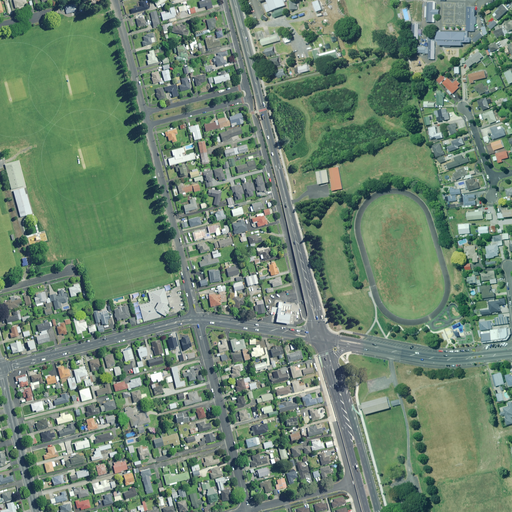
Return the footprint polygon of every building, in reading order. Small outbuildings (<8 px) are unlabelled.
[(27,4),(26,0),(12,0),(15,8),(19,7),(23,5),(27,4)] [(209,0),(204,0),(204,1),(199,2),(200,8),(206,6),(207,10),(212,8),(209,0)] [(267,0),(269,3),(265,5),(267,12),(286,6),(285,2),(287,1),(286,0),(267,0)] [(298,0),(289,0),(289,10),(298,10),(298,0)] [(327,7),(324,0),(312,0),(317,11),(327,7)] [(131,14),(139,12),(143,11),(149,9),(148,5),(147,5),(146,1),(140,3),(141,6),(130,9),(131,14)] [(434,2),(427,2),(427,22),(434,22),(434,15),(440,15),(440,9),(434,9),(434,2)] [(74,3),(64,5),(66,14),(76,12),(74,3)] [(510,10),(504,4),(500,7),(501,8),(494,14),(499,19),(510,10)] [(177,17),(174,7),(168,9),(169,13),(165,14),(164,11),(160,12),(163,21),(177,17)] [(476,7),(467,7),(467,31),(476,31),(476,7)] [(284,8),(276,11),(276,12),(273,14),(275,18),(286,14),(284,8)] [(150,13),(153,28),(157,27),(157,26),(159,25),(156,11),(150,13)] [(142,20),(142,17),(136,19),(138,27),(146,25),(145,19),(142,20)] [(214,17),(205,19),(208,31),(217,29),(214,17)] [(186,26),(180,24),(180,26),(177,26),(176,27),(173,26),(171,32),(187,36),(189,31),(185,30),(186,26)] [(506,36),(502,29),(501,29),(499,26),(495,28),(497,31),(494,32),(497,39),(500,37),(501,39),(506,36)] [(214,32),(216,38),(223,37),(221,30),(214,32)] [(261,39),(263,46),(279,41),(277,35),(264,38),(262,31),(256,33),(258,40),(261,39)] [(466,31),(439,31),(439,46),(463,46),(464,42),(472,42),(472,38),(466,38),(466,31)] [(146,36),(143,37),(144,41),(141,41),(143,46),(152,43),(151,39),(154,38),(153,33),(146,35),(146,36)] [(212,37),(204,39),(207,49),(219,46),(218,41),(213,42),(212,37)] [(173,56),(174,60),(186,57),(182,43),(173,46),(176,55),(173,56)] [(498,49),(495,43),(488,46),(491,53),(498,49)] [(276,54),(274,46),(265,49),(267,57),(276,54)] [(319,49),(314,51),(316,60),(319,60),(320,63),(339,58),(337,52),(321,56),(319,49)] [(155,57),(153,50),(149,52),(149,54),(147,55),(148,60),(147,61),(148,65),(158,63),(156,57),(155,57)] [(466,58),(463,58),(463,60),(460,60),(461,66),(464,66),(464,64),(466,64),(466,62),(470,68),(477,63),(481,60),(481,59),(483,57),(479,52),(477,54),(474,51),(470,54),(471,56),(469,57),(470,58),(466,62),(466,58)] [(221,54),(212,56),(214,65),(223,63),(221,54)] [(279,57),(270,59),(272,68),(281,65),(279,57)] [(310,70),(309,64),(294,68),(296,74),(310,70)] [(195,72),(194,66),(183,68),(184,74),(195,72)] [(286,68),(276,70),(278,79),(288,76),(286,68)] [(169,70),(162,72),(164,82),(171,80),(169,70)] [(486,78),(485,71),(469,75),(471,84),(475,83),(474,81),(486,78)] [(159,85),(164,84),(163,81),(161,82),(158,72),(151,73),(152,77),(151,77),(153,84),(159,82),(159,85)] [(207,79),(205,74),(194,77),(196,86),(201,85),(200,83),(205,82),(204,79),(207,79)] [(228,74),(213,78),(215,84),(230,81),(228,74)] [(442,75),(437,80),(440,83),(446,78),(442,75)] [(190,89),(187,78),(181,79),(182,85),(179,85),(180,92),(190,89)] [(447,91),(451,95),(452,93),(453,94),(460,87),(459,86),(461,84),(457,80),(454,83),(448,78),(443,83),(449,90),(447,91)] [(172,86),(172,84),(167,85),(168,87),(164,88),(165,91),(167,91),(167,93),(171,92),(173,97),(178,96),(176,86),(173,87),(173,85),(172,86)] [(484,87),(483,84),(475,87),(477,92),(478,92),(480,95),(488,91),(486,86),(484,87)] [(157,93),(156,94),(157,98),(158,98),(158,100),(165,98),(162,88),(156,89),(157,93)] [(446,92),(435,92),(435,98),(436,98),(436,102),(423,102),(423,107),(438,107),(438,105),(444,106),(444,98),(445,98),(446,92)] [(483,111),(490,108),(489,104),(492,103),(491,99),(487,100),(486,98),(480,100),(481,102),(478,103),(480,107),(481,106),(483,111)] [(448,110),(438,111),(439,117),(437,117),(438,122),(449,120),(448,110)] [(490,124),(497,121),(494,113),(493,111),(483,114),(485,120),(488,119),(490,124)] [(238,124),(244,122),(242,113),(229,117),(231,123),(237,122),(238,124)] [(431,125),(430,120),(432,120),(431,115),(429,115),(424,116),(426,126),(431,125)] [(218,119),(220,128),(231,125),(229,120),(227,120),(226,117),(218,119)] [(220,128),(218,119),(215,120),(216,121),(204,124),(206,131),(220,128)] [(457,127),(456,123),(449,126),(451,135),(458,133),(456,127),(457,127)] [(202,139),(198,125),(188,128),(189,133),(192,132),(194,141),(202,139)] [(498,127),(497,126),(491,129),(493,134),(491,135),(493,140),(506,136),(503,126),(498,127)] [(241,127),(220,133),(223,141),(230,139),(229,137),(243,133),(241,127)] [(436,127),(429,129),(432,141),(444,138),(442,133),(437,134),(436,127)] [(177,133),(176,129),(165,133),(166,137),(167,137),(169,141),(171,141),(172,143),(177,142),(175,134),(177,133)] [(465,144),(462,138),(452,142),(453,145),(449,147),(450,152),(459,148),(459,147),(465,144)] [(504,148),(501,140),(492,143),(494,151),(504,148)] [(205,141),(198,142),(202,164),(208,163),(205,141)] [(247,144),(238,147),(239,153),(249,151),(247,144)] [(440,144),(432,147),(437,158),(444,155),(440,144)] [(184,148),(171,151),(173,156),(173,158),(168,159),(170,166),(195,159),(194,153),(183,156),(182,153),(185,153),(184,148)] [(234,148),(225,150),(226,156),(236,154),(234,148)] [(509,158),(507,150),(504,151),(496,153),(499,163),(503,162),(502,160),(509,158)] [(464,159),(462,155),(454,158),(456,161),(447,165),(449,170),(470,162),(468,158),(464,159)] [(18,159),(3,163),(10,188),(25,184),(18,159)] [(255,160),(247,162),(248,164),(237,166),(239,173),(257,169),(255,160)] [(175,168),(176,172),(179,172),(180,177),(188,176),(186,165),(178,166),(178,167),(175,168)] [(343,188),(338,166),(328,168),(333,190),(343,188)] [(464,176),(468,175),(466,171),(467,170),(466,167),(459,170),(460,172),(453,175),(456,180),(462,178),(463,178),(465,178),(464,176)] [(327,181),(325,168),(313,170),(316,183),(327,181)] [(219,170),(219,169),(214,170),(215,178),(218,177),(219,181),(225,179),(224,173),(223,169),(219,170)] [(204,181),(207,180),(207,183),(212,182),(211,179),(212,179),(211,175),(213,175),(212,170),(203,172),(204,181)] [(259,192),(266,190),(263,178),(254,180),(256,191),(258,191),(259,192)] [(476,183),(475,179),(466,181),(466,183),(467,183),(469,191),(480,188),(478,182),(476,183)] [(243,184),(246,196),(256,194),(253,181),(243,184)] [(200,190),(199,184),(193,186),(193,185),(184,188),(183,186),(177,187),(180,197),(186,196),(186,194),(194,192),(200,190)] [(242,184),(232,187),(236,200),(246,197),(242,184)] [(24,187),(12,190),(19,217),(31,214),(24,187)] [(209,189),(208,196),(214,197),(213,205),(219,206),(221,191),(209,189)] [(476,205),(475,195),(464,196),(465,206),(476,205)] [(190,204),(183,205),(184,213),(198,209),(195,199),(189,201),(190,204)] [(261,200),(252,202),(254,210),(265,208),(263,203),(261,203),(261,200)] [(242,207),(232,209),(234,216),(244,213),(242,207)] [(511,210),(510,210),(509,208),(502,209),(502,213),(497,214),(498,219),(503,218),(511,217),(511,210)] [(216,214),(215,215),(217,221),(226,219),(225,215),(224,215),(223,211),(216,213),(216,214)] [(485,219),(484,211),(467,213),(468,221),(485,219)] [(254,223),(257,223),(258,227),(268,224),(267,218),(266,219),(265,215),(253,218),(254,223)] [(199,218),(188,221),(190,228),(201,225),(199,218)] [(238,222),(234,223),(234,224),(232,225),(234,235),(247,232),(244,221),(243,221),(243,220),(238,221),(238,222)] [(470,234),(469,224),(459,225),(460,235),(470,234)] [(219,231),(218,226),(216,226),(208,228),(209,234),(218,232),(217,231),(219,231)] [(205,234),(204,231),(194,234),(195,240),(204,238),(204,240),(210,238),(209,233),(205,234)] [(257,234),(249,236),(251,245),(259,243),(259,242),(263,241),(262,237),(258,238),(257,234)] [(497,242),(502,241),(501,236),(492,237),(493,246),(498,245),(497,242)] [(218,241),(218,242),(214,244),(215,249),(220,248),(233,244),(231,238),(218,241)] [(495,257),(499,256),(498,253),(499,253),(498,246),(503,245),(502,241),(497,242),(498,245),(493,246),(486,247),(488,254),(487,255),(488,259),(495,258),(495,257)] [(206,246),(205,243),(199,244),(196,245),(198,250),(199,249),(200,253),(208,252),(207,246),(206,246)] [(475,246),(468,247),(464,247),(465,253),(469,253),(470,259),(473,259),(474,263),(479,262),(477,254),(476,254),(475,246)] [(266,248),(259,249),(261,258),(269,256),(266,248)] [(219,253),(218,250),(211,252),(213,259),(221,256),(220,253),(219,253)] [(218,259),(212,260),(210,255),(203,257),(203,260),(202,260),(202,261),(199,262),(200,267),(219,262),(218,259)] [(276,263),(268,265),(271,276),(278,274),(276,263)] [(239,275),(237,265),(226,268),(228,277),(239,275)] [(215,271),(215,270),(209,271),(211,283),(222,281),(220,270),(215,271)] [(497,283),(495,271),(490,272),(490,273),(482,274),(483,281),(491,280),(491,284),(497,283)] [(245,277),(247,286),(259,284),(257,275),(245,277)] [(468,278),(470,285),(473,284),(473,285),(481,284),(480,280),(477,281),(476,276),(468,278)] [(281,277),(270,280),(271,283),(272,283),(273,287),(283,285),(281,277)] [(242,282),(232,285),(235,292),(244,289),(242,282)] [(76,296),(76,294),(81,293),(79,284),(73,285),(74,287),(69,288),(71,297),(76,296)] [(217,288),(218,293),(219,293),(220,295),(227,294),(225,285),(217,287),(218,288),(217,288)] [(492,293),(491,286),(479,287),(479,293),(483,292),(484,299),(496,297),(495,293),(492,293)] [(149,303),(139,305),(143,322),(160,317),(162,314),(165,316),(170,308),(167,306),(168,303),(164,288),(148,292),(150,301),(149,303)] [(50,299),(52,307),(54,306),(55,310),(58,309),(57,308),(62,307),(61,304),(69,302),(66,293),(64,294),(63,290),(58,291),(59,293),(49,296),(50,299)] [(52,307),(50,299),(47,299),(45,292),(33,296),(36,307),(45,304),(46,308),(52,307)] [(239,294),(239,297),(234,297),(234,293),(231,293),(230,301),(230,308),(240,309),(240,305),(244,305),(245,295),(239,294)] [(215,294),(206,296),(207,299),(209,299),(210,307),(221,305),(219,295),(215,295),(215,294)] [(15,301),(13,297),(10,298),(10,300),(7,301),(7,302),(4,303),(6,311),(17,308),(22,306),(20,299),(15,301)] [(255,312),(258,312),(258,314),(265,313),(263,301),(256,302),(257,305),(254,306),(255,312)] [(280,301),(279,307),(273,307),(272,312),(278,313),(278,314),(291,315),(292,304),(284,303),(284,302),(280,301)] [(493,304),(494,313),(500,312),(500,307),(501,306),(500,301),(492,302),(493,304)] [(494,313),(493,304),(490,305),(490,311),(483,312),(483,316),(492,315),(491,313),(494,313)] [(116,321),(120,320),(120,319),(122,319),(122,320),(129,318),(129,317),(130,317),(128,306),(120,308),(120,309),(114,310),(116,321)] [(102,312),(102,310),(93,312),(96,323),(101,322),(102,325),(105,324),(106,325),(108,324),(107,320),(109,319),(108,313),(103,315),(102,312)] [(11,316),(11,315),(5,317),(7,326),(12,325),(11,322),(21,319),(19,311),(12,312),(13,314),(13,316),(11,316)] [(291,315),(278,314),(277,321),(290,323),(291,315)] [(85,328),(87,328),(86,322),(85,322),(83,316),(76,318),(73,319),(77,334),(82,333),(81,332),(86,331),(85,328)] [(509,316),(497,318),(497,323),(494,323),(494,325),(510,323),(509,316)] [(491,321),(480,322),(481,330),(492,329),(491,321)] [(36,336),(47,334),(46,330),(50,329),(49,322),(37,325),(38,331),(35,332),(36,336)] [(67,335),(64,323),(60,324),(60,326),(56,327),(58,335),(63,334),(63,336),(67,335)] [(10,328),(11,333),(10,334),(11,338),(12,338),(19,337),(18,333),(21,333),(19,327),(16,327),(16,326),(10,328)] [(492,332),(481,334),(482,342),(507,339),(510,336),(508,328),(491,330),(492,332)] [(47,334),(36,336),(38,345),(50,342),(48,333),(47,334)] [(183,338),(180,339),(184,352),(188,350),(187,349),(189,349),(189,348),(192,347),(188,335),(183,337),(183,338)] [(178,347),(175,336),(167,339),(169,349),(170,351),(177,349),(176,347),(178,347)] [(228,350),(226,339),(221,340),(222,345),(217,346),(219,353),(228,350)] [(250,359),(247,349),(246,350),(243,340),(239,341),(239,342),(236,343),(235,339),(230,341),(233,352),(238,351),(238,350),(241,350),(242,351),(244,361),(248,360),(250,359)] [(26,342),(28,348),(29,348),(30,350),(36,348),(33,340),(26,342)] [(151,342),(155,356),(161,354),(161,356),(164,356),(162,349),(160,340),(151,342)] [(24,347),(22,347),(21,342),(10,344),(12,354),(18,352),(24,351),(24,347)] [(251,351),(252,357),(255,356),(255,357),(264,354),(262,347),(260,348),(259,344),(256,345),(257,347),(252,348),(253,351),(251,351)] [(148,356),(145,346),(139,348),(139,349),(137,350),(139,358),(148,356)] [(272,356),(278,355),(279,358),(284,357),(283,352),(281,346),(270,349),(272,356)] [(124,349),(125,351),(123,352),(125,362),(129,361),(129,360),(133,359),(131,351),(131,348),(124,349)] [(300,350),(286,353),(289,362),(303,358),(300,350)] [(107,368),(111,367),(111,365),(115,364),(112,354),(104,357),(107,368)] [(152,359),(148,361),(149,367),(164,363),(162,357),(158,358),(157,357),(152,359)] [(91,372),(99,370),(98,367),(99,367),(97,359),(88,361),(91,372)] [(265,362),(254,365),(256,371),(267,368),(265,362)] [(243,368),(242,364),(232,367),(232,370),(233,374),(231,374),(232,378),(240,376),(239,372),(244,370),(243,368)] [(64,370),(63,366),(57,368),(60,379),(71,376),(69,369),(64,370)] [(178,372),(177,366),(171,368),(176,388),(185,386),(184,381),(180,382),(177,372),(178,372)] [(290,367),(293,378),(302,375),(301,369),(295,371),(294,366),(290,367)] [(80,380),(83,380),(85,376),(87,375),(86,371),(85,371),(84,367),(79,369),(73,371),(77,383),(81,382),(80,380)] [(197,378),(194,369),(187,371),(186,370),(182,371),(184,378),(188,377),(189,382),(194,380),(196,380),(196,379),(197,378)] [(271,379),(273,383),(288,379),(287,373),(281,374),(280,369),(273,371),(275,378),(271,379)] [(114,373),(105,375),(106,381),(115,379),(114,373)] [(156,382),(155,380),(157,380),(158,382),(163,381),(161,373),(150,376),(152,383),(156,382)] [(502,373),(493,375),(496,387),(500,386),(501,391),(506,389),(502,373)] [(25,374),(15,377),(18,388),(28,385),(25,374)] [(30,384),(29,385),(30,387),(31,386),(32,390),(35,389),(34,386),(43,383),(41,374),(35,375),(30,376),(32,382),(30,383),(30,384)] [(55,383),(55,385),(52,386),(53,388),(56,388),(56,389),(61,388),(58,377),(55,378),(54,376),(51,377),(50,375),(45,377),(47,385),(55,383)] [(86,387),(93,385),(92,382),(97,381),(95,375),(89,377),(90,380),(84,381),(86,387)] [(70,389),(72,389),(73,390),(77,389),(76,385),(74,377),(67,379),(70,389)] [(235,386),(236,392),(249,388),(247,383),(250,382),(249,377),(236,381),(237,386),(235,386)] [(127,384),(128,389),(128,391),(131,390),(130,388),(142,385),(140,378),(130,380),(131,383),(127,384)] [(305,384),(300,386),(298,380),(292,382),(295,392),(306,389),(305,384)] [(128,389),(127,384),(125,384),(124,381),(113,384),(115,392),(128,389)] [(97,396),(106,394),(107,395),(112,394),(112,393),(109,383),(104,384),(105,388),(96,390),(97,396)] [(155,384),(151,385),(154,396),(163,393),(161,386),(155,387),(155,384)] [(289,385),(276,389),(277,395),(283,394),(291,392),(289,385)] [(32,400),(29,388),(21,390),(23,398),(25,398),(26,402),(32,400)] [(92,400),(89,388),(79,390),(82,402),(92,400)] [(131,393),(132,396),(134,403),(142,401),(140,390),(131,393)] [(187,394),(189,400),(184,401),(185,406),(202,402),(201,397),(198,397),(197,391),(187,394)] [(60,407),(59,405),(69,402),(67,393),(61,395),(61,398),(56,399),(56,400),(53,401),(55,406),(56,406),(57,408),(60,407)] [(302,396),(305,407),(318,403),(316,398),(312,399),(310,393),(302,396)] [(271,394),(261,396),(261,398),(256,399),(257,403),(273,400),(271,394)] [(502,394),(496,395),(498,403),(504,401),(502,394)] [(235,404),(236,408),(245,406),(244,401),(245,400),(243,395),(236,396),(238,403),(235,404)] [(388,396),(363,403),(363,404),(359,405),(360,409),(365,408),(366,415),(391,408),(388,396)] [(101,412),(105,411),(105,412),(116,410),(113,400),(103,403),(104,406),(100,406),(101,412)] [(36,412),(44,410),(43,407),(45,407),(44,401),(31,404),(32,411),(36,411),(36,412)] [(297,403),(292,404),(292,402),(290,403),(289,401),(283,402),(283,404),(279,406),(280,412),(298,407),(297,403)] [(511,417),(511,416),(511,403),(508,404),(509,407),(504,409),(505,412),(502,413),(503,417),(505,416),(507,425),(511,424),(511,417)] [(94,410),(92,405),(86,407),(88,412),(86,413),(87,417),(100,414),(98,408),(94,410)] [(269,417),(278,415),(277,411),(273,412),(271,406),(261,409),(262,411),(263,411),(264,414),(268,413),(269,417)] [(134,416),(131,407),(124,409),(127,418),(134,416)] [(317,407),(309,409),(313,420),(320,418),(317,407)] [(202,410),(201,408),(196,410),(198,419),(206,417),(203,409),(202,410)] [(247,414),(246,410),(239,412),(240,415),(239,416),(240,422),(251,419),(249,414),(247,414)] [(70,416),(70,414),(65,415),(65,413),(60,415),(61,417),(59,417),(59,418),(56,419),(58,425),(73,421),(71,416),(70,416)] [(145,417),(144,413),(135,415),(135,416),(129,418),(131,427),(134,426),(135,428),(142,426),(142,425),(150,422),(148,416),(145,417)] [(183,424),(189,422),(188,417),(183,418),(182,413),(174,415),(177,424),(183,422),(183,424)] [(107,424),(111,423),(111,426),(117,424),(116,421),(115,415),(106,417),(107,424)] [(95,424),(93,418),(86,420),(88,426),(87,426),(88,431),(98,428),(97,424),(95,424)] [(36,424),(37,431),(48,428),(46,420),(38,421),(39,423),(36,424)] [(206,424),(205,422),(197,424),(199,433),(212,429),(210,423),(206,424)] [(60,437),(66,436),(70,435),(69,435),(75,433),(73,423),(67,425),(68,428),(62,430),(58,432),(60,437)] [(267,423),(264,424),(264,425),(258,426),(258,425),(251,427),(253,436),(269,432),(268,427),(270,427),(270,424),(267,425),(267,423)] [(322,427),(316,429),(315,425),(309,426),(310,431),(307,432),(309,437),(324,433),(322,427)] [(41,433),(42,438),(41,438),(42,443),(47,442),(52,441),(52,439),(55,438),(54,432),(50,433),(50,431),(41,433)] [(300,431),(290,434),(292,441),(302,439),(300,431)] [(115,439),(113,432),(110,433),(102,435),(96,436),(97,439),(94,440),(95,444),(115,439)] [(180,445),(177,434),(153,440),(155,448),(173,444),(173,446),(180,445)] [(207,444),(213,442),(212,440),(216,439),(215,435),(212,436),(211,434),(205,435),(207,444)] [(245,440),(247,448),(260,445),(258,436),(245,440)] [(323,441),(322,442),(321,438),(317,440),(316,438),(311,440),(314,451),(324,448),(323,441)] [(271,442),(263,444),(265,450),(273,448),(271,442)] [(309,442),(290,447),(293,458),(301,456),(299,450),(302,449),(304,454),(311,452),(309,442)] [(99,448),(95,449),(96,451),(94,452),(95,456),(91,457),(92,461),(102,458),(100,451),(111,448),(110,445),(99,448)] [(284,446),(278,448),(281,460),(288,458),(284,446)] [(55,453),(53,447),(47,448),(48,454),(43,456),(45,460),(58,456),(57,453),(55,453)] [(59,457),(70,454),(69,451),(67,452),(65,447),(63,448),(64,451),(58,453),(59,457)] [(142,450),(142,448),(137,449),(140,461),(145,459),(144,457),(149,456),(147,449),(142,450)] [(325,453),(319,455),(322,465),(331,463),(330,456),(326,457),(325,453)] [(82,458),(82,456),(79,456),(79,455),(73,456),(73,458),(69,459),(69,461),(65,462),(66,467),(83,463),(83,461),(82,458)] [(252,457),(253,461),(250,462),(251,468),(268,463),(266,458),(261,459),(260,455),(252,457)] [(203,463),(204,467),(206,466),(206,467),(219,464),(218,459),(213,461),(212,456),(204,458),(205,463),(203,463)] [(115,474),(124,472),(123,471),(128,470),(126,460),(112,463),(115,474)] [(51,462),(44,463),(46,473),(53,472),(51,462)] [(307,466),(304,467),(302,462),(300,462),(296,463),(301,480),(305,479),(304,474),(309,473),(307,466)] [(98,476),(106,474),(106,473),(109,472),(109,470),(105,470),(104,464),(96,466),(98,476)] [(328,479),(327,474),(332,472),(331,465),(320,468),(323,480),(328,479)] [(219,472),(218,467),(212,469),(213,473),(210,474),(211,479),(223,476),(222,471),(219,472)] [(268,475),(268,474),(270,474),(268,469),(267,469),(266,468),(257,470),(259,478),(268,475)] [(145,492),(146,492),(146,494),(153,493),(149,477),(152,476),(150,469),(140,472),(142,480),(142,482),(143,481),(145,490),(145,492)] [(87,470),(76,473),(78,479),(89,475),(87,470)] [(288,482),(294,480),(294,479),(297,478),(296,471),(287,473),(288,482)] [(130,474),(130,473),(126,474),(126,475),(123,475),(125,486),(134,484),(132,474),(130,474)] [(190,479),(188,473),(171,477),(170,474),(164,476),(166,486),(169,485),(169,486),(177,484),(176,482),(190,479)] [(0,485),(14,481),(12,476),(3,478),(2,475),(0,475),(0,485)] [(63,479),(65,478),(64,475),(51,478),(53,486),(65,483),(63,479)] [(215,480),(216,483),(217,483),(219,490),(224,489),(222,484),(226,483),(224,477),(215,480)] [(286,488),(284,478),(276,480),(278,485),(275,485),(276,490),(286,488)] [(94,494),(104,492),(104,491),(111,489),(111,488),(115,487),(114,482),(107,484),(107,481),(100,482),(101,485),(99,485),(98,483),(92,484),(94,494)] [(271,484),(270,481),(259,483),(260,488),(264,487),(265,493),(273,491),(271,484)] [(75,496),(75,495),(78,495),(79,498),(89,496),(87,489),(81,491),(80,487),(76,488),(77,490),(73,491),(73,492),(69,493),(70,494),(70,497),(75,496)] [(137,496),(135,488),(130,489),(130,491),(123,492),(125,499),(137,496)] [(213,503),(213,502),(213,501),(218,500),(216,492),(213,492),(213,490),(209,491),(209,493),(206,494),(208,504),(213,503)] [(228,494),(230,494),(230,491),(229,491),(229,490),(221,491),(222,502),(229,501),(228,494)] [(65,491),(58,493),(58,497),(55,497),(55,499),(50,500),(51,504),(67,501),(65,491)] [(10,492),(1,494),(4,502),(13,500),(10,492)] [(104,506),(113,503),(111,497),(113,496),(112,493),(104,496),(105,500),(103,500),(104,506)] [(189,495),(192,507),(194,507),(194,509),(199,508),(198,505),(202,505),(201,500),(197,500),(196,494),(189,495)] [(332,508),(343,505),(342,504),(345,504),(343,497),(333,499),(334,502),(331,503),(332,508)] [(91,508),(89,500),(79,502),(79,500),(75,501),(77,509),(80,508),(81,510),(91,508)] [(185,511),(188,511),(186,501),(177,503),(179,511),(182,511),(184,511),(183,511),(185,511)] [(0,511),(15,511),(15,510),(16,509),(16,506),(14,506),(13,502),(7,504),(8,509),(0,511)] [(322,505),(321,502),(313,505),(315,511),(318,511),(328,509),(326,504),(322,505)]
